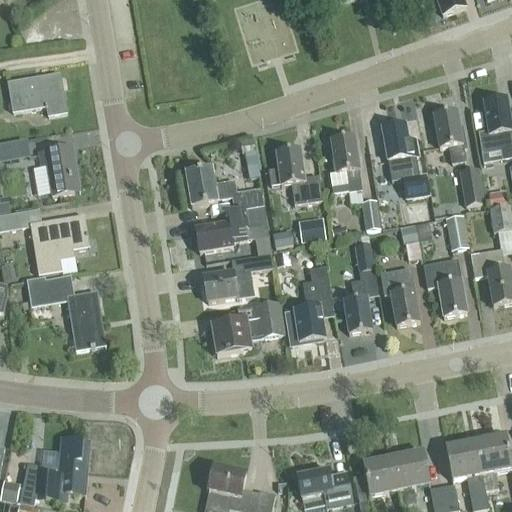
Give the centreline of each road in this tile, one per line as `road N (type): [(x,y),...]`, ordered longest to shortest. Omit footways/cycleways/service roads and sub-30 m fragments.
road 1 (residential): [(511,29),(220,130),(119,146)]
road 2 (residential): [(511,354),(332,390),(156,405)]
road 3 (residential): [(156,405),(151,323),(119,146)]
road 4 (residential): [(156,405),(0,392)]
road 5 (residential): [(119,146),(96,0)]
